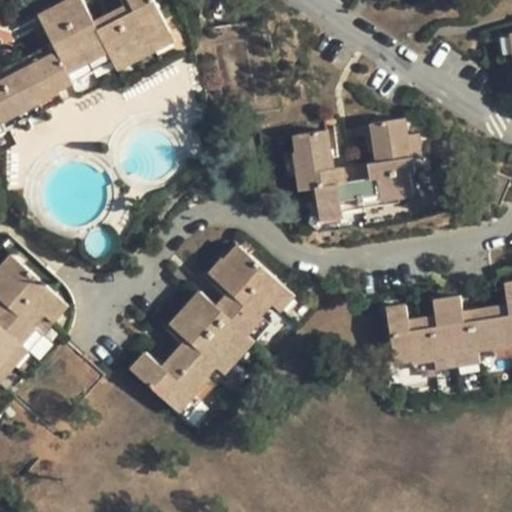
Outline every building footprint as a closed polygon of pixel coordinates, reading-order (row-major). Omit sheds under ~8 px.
[(0,120),(1,120),(2,121),(60,92),(58,88),(73,80),(68,71),(107,50),(112,60),(171,29),(155,0),(129,0),(130,1),(134,10),(98,29),(93,20),(82,0),(68,0),(39,15),(40,17),(57,49),(0,78),(0,120)] [(93,20),(98,29),(134,10),(130,1),(93,20)] [(0,70),(0,78),(57,49),(40,17),(31,22),(45,48),(0,70)] [(176,34),(191,124),(281,109),(266,19),(176,34)] [(171,29),(112,60),(118,71),(176,40),(171,29)] [(112,60),(107,50),(68,71),(73,80),(112,60)] [(64,100),(60,92),(2,121),(7,130),(64,100)] [(314,186),(320,219),(343,214),(341,200),(380,193),(381,199),(414,194),(411,174),(416,174),(414,158),(412,158),(408,134),(405,117),(371,123),(378,161),(368,163),(371,178),(346,182),(343,167),(333,168),(327,129),(294,134),(297,152),(295,152),(301,189),(314,186)] [(420,132),(408,134),(412,158),(424,156),(420,132)] [(343,167),(346,182),(371,178),(368,163),(343,167)] [(511,178),(497,171),(484,199),(500,206),(511,179),(511,178)] [(146,351),(131,369),(179,410),(208,378),(205,375),(214,364),(217,366),(247,333),(262,316),(261,315),(271,302),(285,286),(238,245),(226,260),(223,257),(209,274),(228,290),(233,293),(221,308),(216,305),(199,291),(171,323),(186,336),(191,341),(166,369),(161,364),(146,351)] [(0,367),(22,342),(36,327),(34,325),(44,313),(59,296),(11,254),(0,266),(0,299),(1,300),(7,305),(0,313),(0,367)] [(407,304),(387,306),(395,363),(434,357),(478,351),(477,348),(494,345),(494,348),(511,345),(511,282),(505,284),(508,303),(509,315),(411,329),(409,319),(407,304)] [(295,293),(285,286),(271,302),(281,310),(295,293)] [(216,305),(221,308),(233,293),(228,290),(216,305)] [(434,299),(436,314),(463,310),(461,295),(434,299)] [(59,296),(44,313),(54,321),(69,305),(59,296)] [(409,319),(411,329),(509,315),(508,303),(463,310),(436,314),(409,319)] [(247,333),(254,340),(270,323),(262,316),(247,333)] [(0,487),(3,490),(106,377),(52,327),(44,334),(30,350),(0,382),(0,487)] [(36,327),(22,342),(30,350),(44,334),(36,327)] [(247,333),(217,366),(225,373),(254,340),(247,333)] [(161,364),(166,369),(191,341),(186,336),(161,364)] [(22,342),(0,367),(0,382),(30,350),(22,342)] [(511,357),(511,345),(494,348),(496,360),(511,357)] [(480,364),(478,351),(434,357),(436,371),(480,364)] [(208,378),(179,410),(186,417),(215,384),(208,378)]
